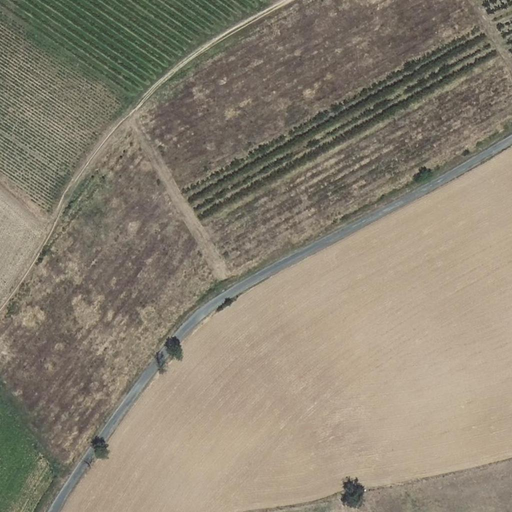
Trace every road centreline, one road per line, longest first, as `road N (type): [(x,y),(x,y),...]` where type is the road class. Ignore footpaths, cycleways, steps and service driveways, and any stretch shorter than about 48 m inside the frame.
road 1 (unclassified): [(54,511),(161,357),(200,315),(511,137)]
road 2 (track): [(0,302),(33,260),(81,168),(175,65),(283,0)]
